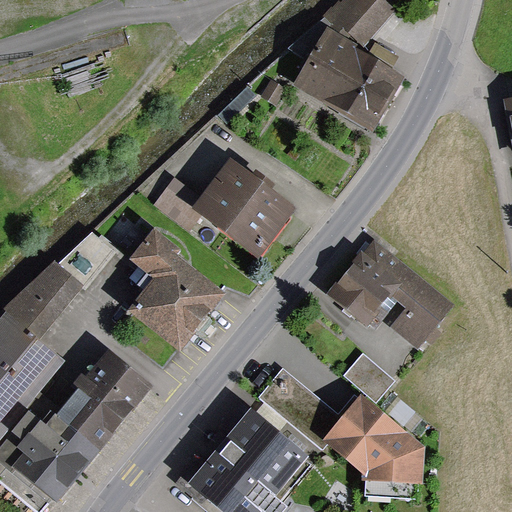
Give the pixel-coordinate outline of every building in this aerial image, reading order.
[(392,17),(372,0),(352,0),(331,24),(362,51),(392,17)] [(391,80),(314,40),(284,96),(361,137),(391,80)] [(511,101),(500,104),(511,164),(511,101)] [(183,185),(164,210),(204,241),(214,229),(255,261),(288,219),(220,167),(198,196),(183,185)] [(0,317),(0,318),(36,346),(114,251),(93,236),(63,272),(54,265),(0,317)] [(157,290),(133,317),(174,353),(218,303),(149,242),(128,265),(157,290)] [(450,310),(369,245),(322,304),(352,328),(367,310),(418,350),(450,310)] [(36,346),(0,318),(0,431),(13,416),(55,361),(36,346)] [(13,416),(0,431),(0,491),(24,511),(46,511),(146,392),(100,353),(33,433),(13,416)] [(358,358),(342,379),(375,406),(392,385),(358,358)] [(280,377),(262,401),(352,470),(350,499),(401,504),(405,447),(345,399),(331,416),(280,377)] [(249,447),(227,429),(179,487),(209,511),(251,511),(296,458),(262,431),(249,447)]
